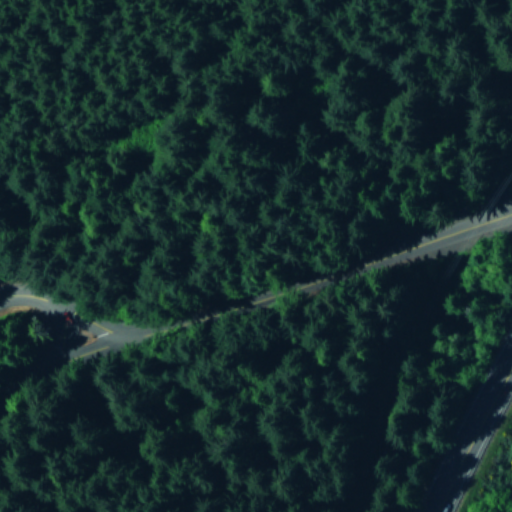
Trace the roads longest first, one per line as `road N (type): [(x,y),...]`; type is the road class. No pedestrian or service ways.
road 1 (residential): [(71,344),(511,210)]
road 2 (trunk): [(427,511),(511,348)]
